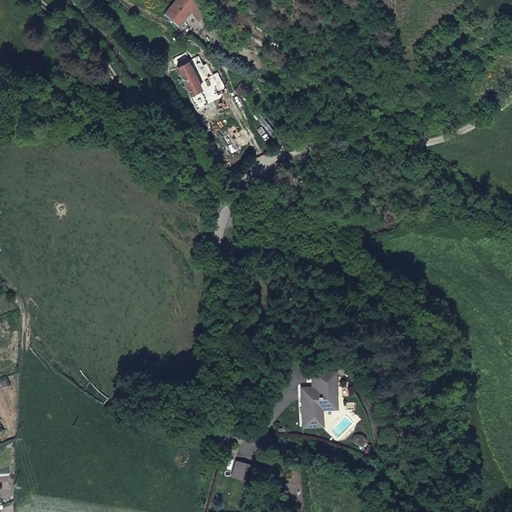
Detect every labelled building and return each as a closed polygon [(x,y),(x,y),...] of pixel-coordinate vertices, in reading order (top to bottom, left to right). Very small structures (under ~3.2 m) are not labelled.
[(191,0),(177,0),(163,15),(176,27),(190,13),(199,21),(206,15),(191,0)] [(177,68),(185,64),(181,56),(173,60),(177,68)] [(228,78),(233,73),(220,62),(216,67),(228,78)] [(187,63),(185,64),(177,68),(175,69),(196,111),(206,106),(187,63)] [(225,81),(237,92),(246,83),(233,73),(228,78),(225,81)] [(237,92),(247,102),(258,92),(246,83),(237,92)] [(301,427),(321,427),(322,426),(321,410),(336,409),(334,388),(333,371),(310,372),(311,386),(312,396),(300,397),(301,427)] [(300,397),(312,396),(311,386),(299,387),(300,397)]
